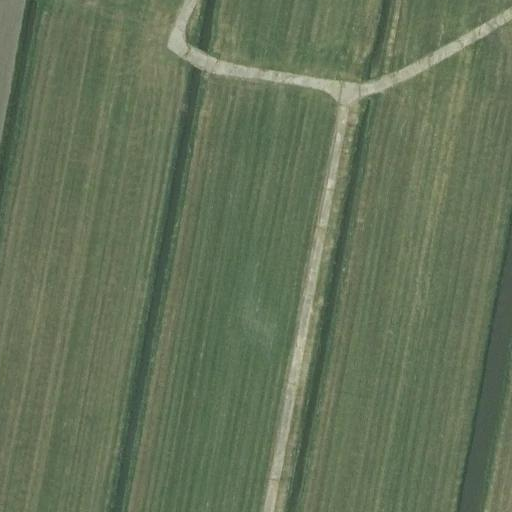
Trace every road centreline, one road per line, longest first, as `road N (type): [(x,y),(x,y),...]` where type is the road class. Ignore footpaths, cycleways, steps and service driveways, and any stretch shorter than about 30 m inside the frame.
road 1 (track): [(268,511),(347,91),(216,68),(174,44),(192,0)]
road 2 (track): [(347,91),(387,81),(511,15)]
